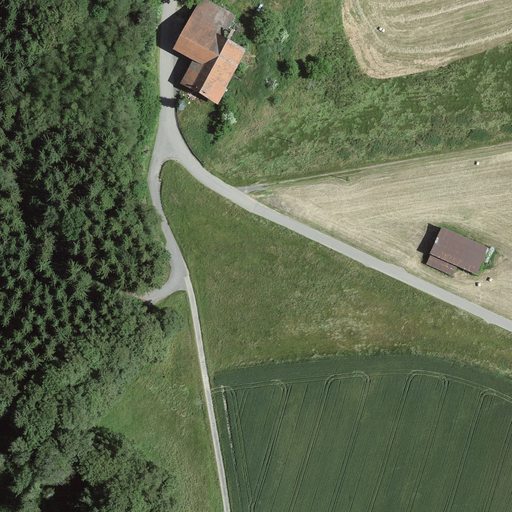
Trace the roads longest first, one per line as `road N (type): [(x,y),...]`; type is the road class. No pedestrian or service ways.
road 1 (unclassified): [(511,326),(246,207),(203,179),(167,131),(170,0)]
road 2 (track): [(511,142),(221,190)]
road 3 (track): [(184,276),(227,511)]
road 4 (track): [(184,276),(150,296),(117,286),(51,239),(0,176)]
road 5 (track): [(167,131),(153,166),(156,197),(184,276)]
